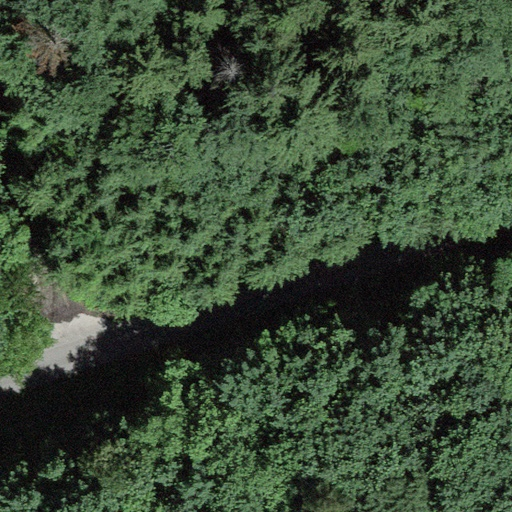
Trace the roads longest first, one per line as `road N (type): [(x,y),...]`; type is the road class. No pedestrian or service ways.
road 1 (track): [(0,395),(511,218)]
road 2 (track): [(0,148),(11,212),(68,368)]
